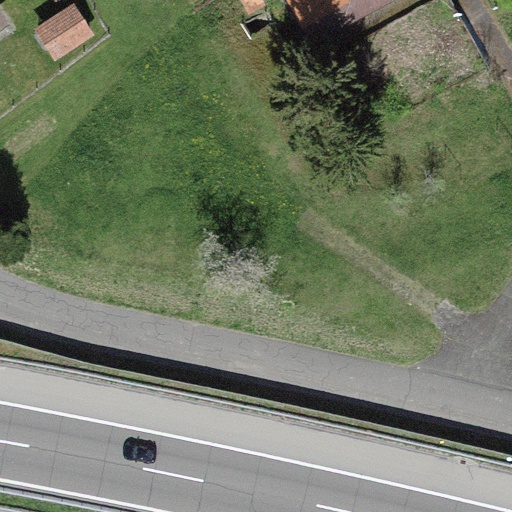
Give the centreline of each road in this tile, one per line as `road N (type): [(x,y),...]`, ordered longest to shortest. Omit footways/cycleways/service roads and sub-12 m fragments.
road 1 (unclassified): [(511,418),(112,330),(0,295)]
road 2 (motorway): [(345,511),(0,441)]
